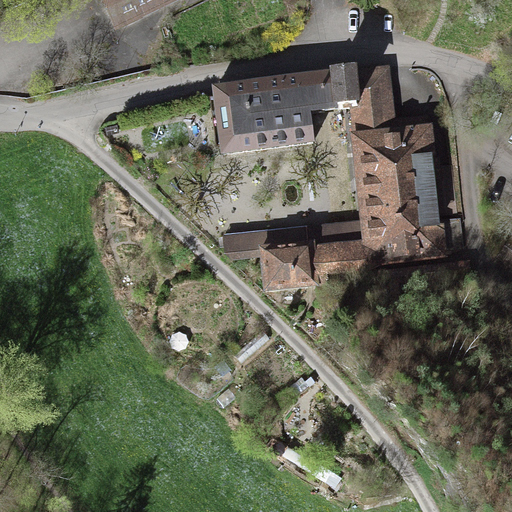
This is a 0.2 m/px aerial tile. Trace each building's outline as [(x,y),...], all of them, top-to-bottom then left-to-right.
[(108,0),(118,21),(164,0),(108,0)] [(355,74),(215,91),(223,155),(313,143),(309,114),(354,108),(366,222),(330,227),(330,229),(340,228),(342,250),(313,253),(312,245),(261,250),(266,292),(317,287),(316,274),(372,269),(371,261),(440,252),(440,250),(463,247),(459,220),(437,223),(427,133),(426,133),(424,122),(391,125),(386,71),(355,75),(355,74)] [(511,238),(501,255),(511,262),(511,238)] [(469,264),(387,271),(389,291),(453,285),(454,291),(472,289),(469,264)] [(321,306),(302,326),(344,365),(321,306)]
